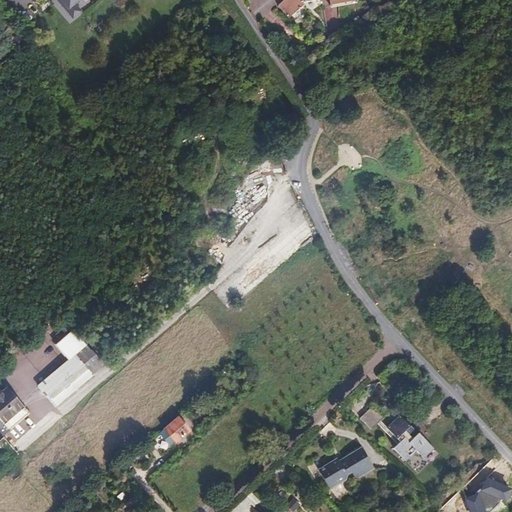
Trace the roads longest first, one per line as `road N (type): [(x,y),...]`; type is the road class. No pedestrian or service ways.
road 1 (residential): [(395,339),(357,293),(286,162),(311,123),(230,0)]
road 2 (unknown): [(307,202),(23,443)]
road 3 (residential): [(209,511),(395,339)]
road 4 (residential): [(511,460),(395,339)]
